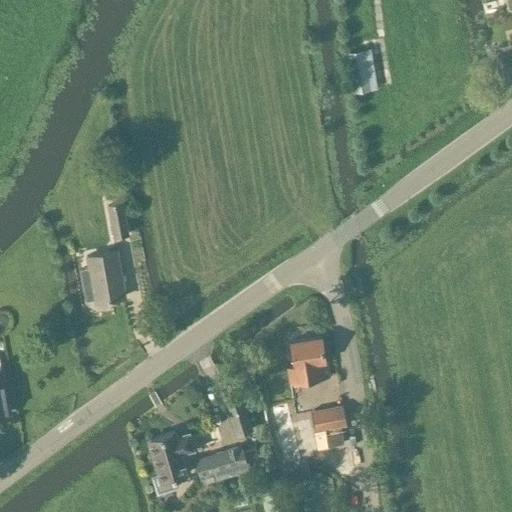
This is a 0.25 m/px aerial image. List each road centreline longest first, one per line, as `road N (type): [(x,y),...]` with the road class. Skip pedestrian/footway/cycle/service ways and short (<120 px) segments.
road 1 (tertiary): [(0,484),(319,251)]
road 2 (unclassified): [(373,511),(336,288),(319,251)]
road 3 (tertiary): [(319,251),(511,108)]
